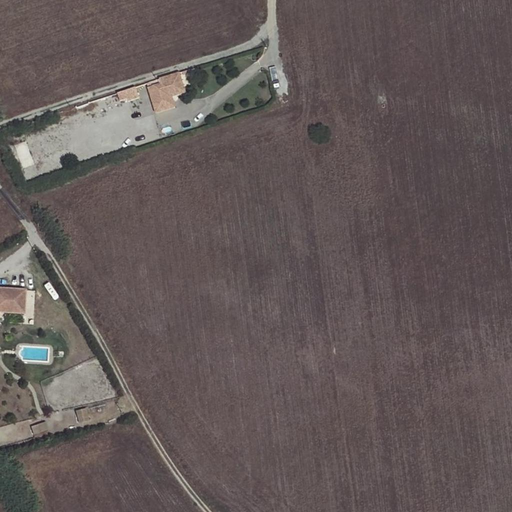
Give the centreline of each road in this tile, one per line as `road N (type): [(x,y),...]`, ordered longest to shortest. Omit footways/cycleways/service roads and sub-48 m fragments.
road 1 (track): [(208,511),(180,482),(34,238)]
road 2 (unclassified): [(270,0),(273,26),(246,49),(0,129)]
